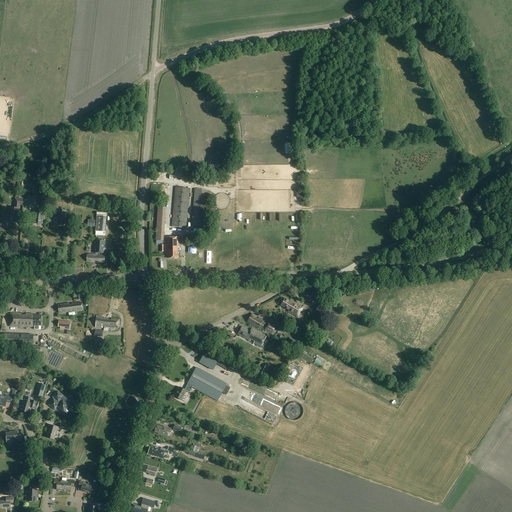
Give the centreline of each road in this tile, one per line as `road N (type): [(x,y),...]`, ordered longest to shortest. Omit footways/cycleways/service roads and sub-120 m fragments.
road 1 (unclassified): [(153,70),(214,44),(337,23),(375,0)]
road 2 (unclassified): [(511,248),(297,274)]
road 3 (track): [(337,273),(426,226),(511,156)]
road 4 (unclassified): [(143,272),(153,70)]
road 5 (track): [(0,148),(75,122),(153,70)]
road 6 (residential): [(117,511),(165,349)]
road 7 (residential): [(165,349),(281,290),(297,274)]
road 8 (residential): [(15,278),(143,278)]
road 9 (residential): [(44,511),(43,453),(26,423),(0,415)]
